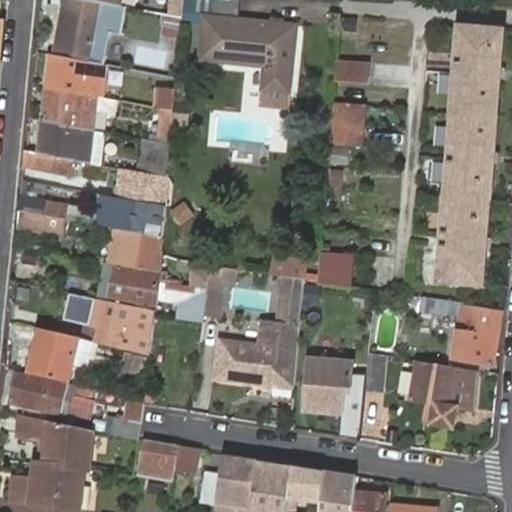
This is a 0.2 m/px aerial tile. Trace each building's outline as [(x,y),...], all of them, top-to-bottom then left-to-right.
[(106,21),(109,6),(78,0),(66,0),(55,58),(91,65),(98,19),(106,21)] [(121,0),(78,0),(109,6),(121,8),(121,0)] [(240,0),(188,0),(186,22),(202,23),(202,10),(240,13),(240,0)] [(299,26),(207,18),(203,63),(269,68),(267,106),(293,108),(299,26)] [(505,32),(461,29),(441,285),(484,289),(505,32)] [(51,57),(47,90),(87,98),(91,65),(55,58),(51,57)] [(335,58),(333,80),(367,83),(369,61),(335,58)] [(87,98),(98,101),(102,67),(91,65),(87,98)] [(164,113),(178,115),(180,82),(169,80),(164,113)] [(368,91),(335,89),(333,110),(367,113),(368,91)] [(47,90),(44,122),(95,132),(98,101),(87,98),(47,90)] [(40,155),(55,158),(91,165),(95,132),(44,122),(40,155)] [(365,134),(332,132),(330,153),(364,156),(365,134)] [(158,177),(170,180),(174,146),(162,144),(158,177)] [(28,153),(27,167),(53,173),(55,158),(40,155),(28,153)] [(364,156),(330,153),(328,174),(362,177),(364,156)] [(236,171),(245,171),(254,164),(248,155),(238,154),(227,163),(236,171)] [(128,200),(167,207),(170,180),(158,177),(124,171),(122,188),(130,190),(128,200)] [(122,188),(120,199),(128,200),(130,190),(122,188)] [(22,213),(48,218),(51,202),(24,197),(22,213)] [(158,219),(166,220),(167,207),(128,200),(120,199),(116,228),(155,234),(158,219)] [(22,213),(21,228),(46,233),(48,218),(22,213)] [(118,267),(125,232),(112,230),(105,264),(118,267)] [(159,274),(161,259),(163,240),(125,232),(118,267),(140,270),(159,274)] [(222,344),(218,378),(295,388),(311,260),(275,256),(273,276),(283,278),(278,323),(263,321),(259,348),(222,344)] [(322,260),(320,283),(355,288),(357,263),(322,260)] [(105,264),(100,299),(112,301),(117,272),(138,275),(140,270),(118,267),(105,264)] [(209,276),(210,266),(196,264),(193,281),(198,282),(197,290),(207,291),(209,276)] [(158,285),(159,274),(140,270),(138,275),(117,272),(112,301),(144,307),(155,309),(158,285)] [(225,278),(209,276),(207,291),(206,298),(204,315),(220,317),(225,278)] [(192,321),(204,322),(204,315),(206,298),(194,297),(192,321)] [(466,304),(423,298),(422,314),(453,320),(455,313),(464,315),(457,359),(472,362),(474,363),(493,366),(501,315),(465,309),(466,304)] [(154,325),(154,319),(155,309),(144,307),(139,335),(125,331),(128,316),(119,314),(121,307),(96,302),(93,320),(102,322),(98,344),(140,353),(142,342),(152,344),(154,325)] [(45,317),(42,332),(68,338),(70,322),(45,317)] [(34,376),(71,384),(80,340),(68,338),(42,332),(34,376)] [(387,356),(370,353),(367,388),(385,390),(387,356)] [(310,360),(306,413),(343,416),(346,393),(352,394),(354,365),(310,360)] [(437,406),(435,418),(434,427),(455,432),(459,407),(452,406),(457,371),(419,364),(413,402),(424,404),(437,406)] [(65,395),(67,386),(18,375),(11,405),(60,416),(65,395)] [(78,389),(67,386),(65,395),(77,398),(78,389)] [(141,441),(145,405),(145,404),(132,401),(130,422),(117,419),(114,435),(141,441)] [(423,416),(435,418),(437,406),(424,404),(423,416)] [(132,477),(140,448),(68,430),(60,461),(132,477)] [(178,448),(147,442),(140,479),(168,483),(171,484),(174,470),(196,475),(199,453),(178,448)] [(360,478),(227,456),(224,476),(220,500),(218,511),(357,511),(360,492),(360,478)] [(220,500),(224,476),(202,473),(198,497),(220,500)] [(392,495),(360,492),(357,511),(390,511),(391,504),(392,495)]
